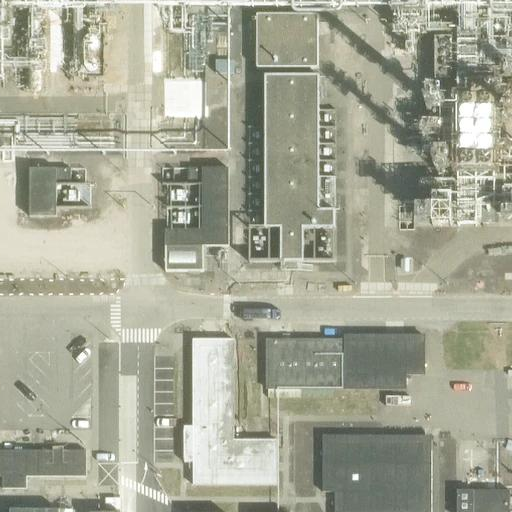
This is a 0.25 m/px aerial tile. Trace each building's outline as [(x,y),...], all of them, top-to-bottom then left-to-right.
[(13,0),(0,0),(0,30),(13,31),(13,0)] [(377,0),(322,0),(321,13),(331,13),(332,5),(338,6),(338,0),(342,0),(377,2),(377,0)] [(446,0),(447,0),(455,1),(455,11),(465,11),(465,0),(446,0)] [(257,16),(257,69),(319,70),(319,16),(257,16)] [(216,62),(217,74),(234,74),(234,62),(216,62)] [(320,77),(265,77),(265,128),(265,145),(265,161),(265,230),(280,230),(280,263),(304,263),(304,231),(336,230),(335,211),(320,211),(320,208),(320,179),(320,162),(320,145),(320,128),(320,111),(320,77)] [(61,168),(59,207),(93,208),(94,182),(87,182),(87,169),(61,168)] [(31,170),(30,218),(57,218),(58,170),(31,170)] [(229,170),(202,170),(202,231),(166,231),(167,275),(202,274),(202,249),(229,248),(229,170)] [(170,228),(202,228),(201,172),(179,172),(179,181),(169,181),(170,228)] [(344,340),(269,341),(266,341),(267,391),(268,391),(268,399),(333,399),(333,391),(407,391),(406,377),(425,377),(425,336),(344,336),(344,340)] [(235,441),(235,341),(193,341),(192,428),(182,429),(182,463),(194,464),(194,487),(277,488),(278,441),(235,441)] [(511,431),(511,405),(454,407),(454,432),(511,431)] [(431,511),(431,436),(325,436),(324,495),(335,495),(335,511),(431,511)] [(88,453),(0,452),(0,478),(2,479),(2,490),(26,490),(26,479),(88,479),(88,453)] [(509,511),(509,492),(458,491),(458,511),(509,511)]
